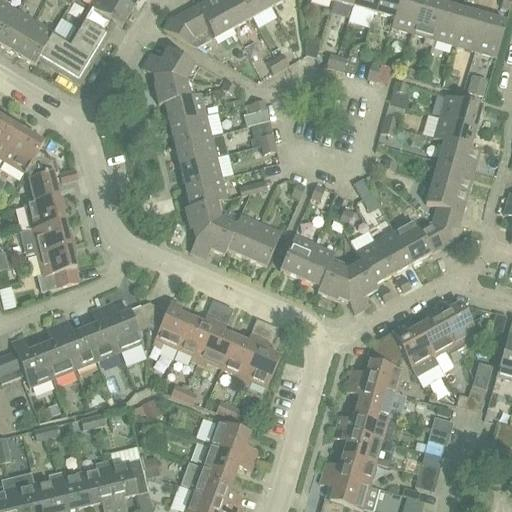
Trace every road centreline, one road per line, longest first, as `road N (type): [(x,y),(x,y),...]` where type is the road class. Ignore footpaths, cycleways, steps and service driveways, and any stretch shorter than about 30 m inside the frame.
road 1 (unclassified): [(320,352),(294,318),(124,248)]
road 2 (unclassified): [(272,511),(320,352)]
road 3 (residential): [(0,327),(107,284),(124,248)]
road 4 (residential): [(80,123),(162,0)]
road 5 (residential): [(320,352),(447,281)]
road 6 (unclassified): [(124,248),(107,218),(80,123)]
